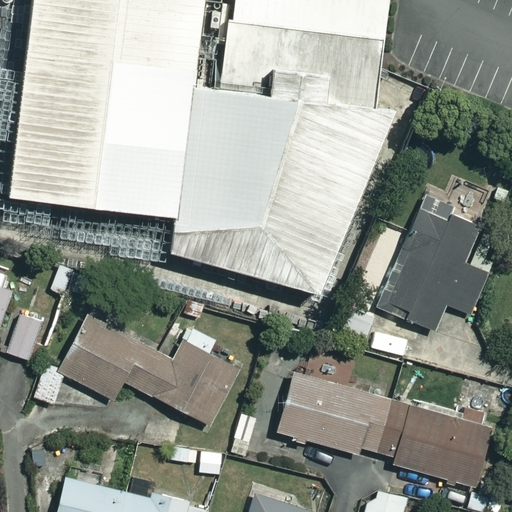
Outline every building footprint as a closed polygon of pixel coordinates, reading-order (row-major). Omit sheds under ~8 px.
[(25,0),(2,195),(169,215),(166,251),(315,293),(393,110),(370,108),(383,0),(25,0)] [(471,227),(413,203),(372,302),(429,326),(439,300),(467,311),(484,269),(458,258),(471,227)] [(344,304),(335,325),(361,337),(371,316),(344,304)] [(43,317),(18,309),(5,349),(30,357),(43,317)] [(168,355),(81,313),(55,368),(110,394),(117,378),(207,420),(234,364),(177,337),(168,355)] [(407,336),(375,324),(369,340),(400,352),(407,336)] [(374,448),(389,396),(288,366),(271,426),(354,450),(356,443),(374,448)] [(59,374),(40,367),(30,393),(49,400),(59,374)] [(389,396),(374,448),(390,453),(388,459),(467,482),(484,423),(473,420),(389,396)] [(254,415),(239,411),(227,448),(243,453),(254,415)] [(154,495),(61,472),(50,511),(203,511),(205,503),(155,490),(154,495)] [(399,511),(404,495),(368,485),(360,511),(399,511)] [(310,511),(311,511),(250,491),(243,511),(310,511)]
